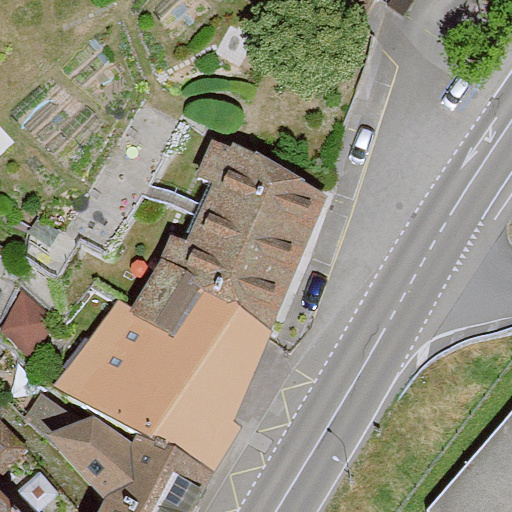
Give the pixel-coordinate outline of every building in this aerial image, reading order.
[(403,0),(362,0),(391,19),(403,0)] [(342,210),(248,158),(186,283),(280,333),(342,210)] [(0,300),(19,261),(0,250),(0,300)] [(212,477),(280,333),(165,276),(143,316),(121,304),(60,392),(87,407),(212,477)] [(192,511),(212,477),(87,407),(46,458),(114,511),(192,511)] [(511,511),(511,429),(445,511),(511,511)] [(0,511),(16,511),(0,497),(0,511)]
